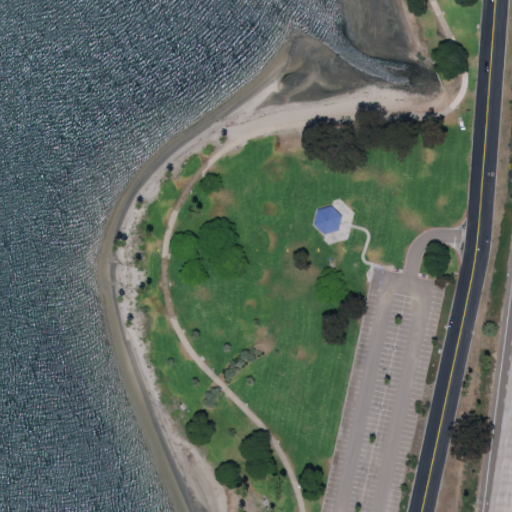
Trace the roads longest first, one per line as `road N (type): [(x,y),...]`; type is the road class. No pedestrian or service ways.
road 1 (tertiary): [(419,511),(471,275),(493,0)]
road 2 (motorway): [(511,334),(497,511)]
